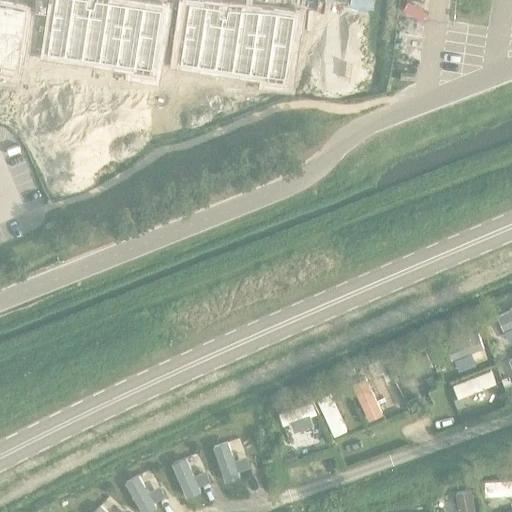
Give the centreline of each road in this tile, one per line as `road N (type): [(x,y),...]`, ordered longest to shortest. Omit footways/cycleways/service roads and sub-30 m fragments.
road 1 (tertiary): [(0,457),(127,391),(511,226)]
road 2 (unclassified): [(0,300),(292,184),(350,133),(392,114)]
